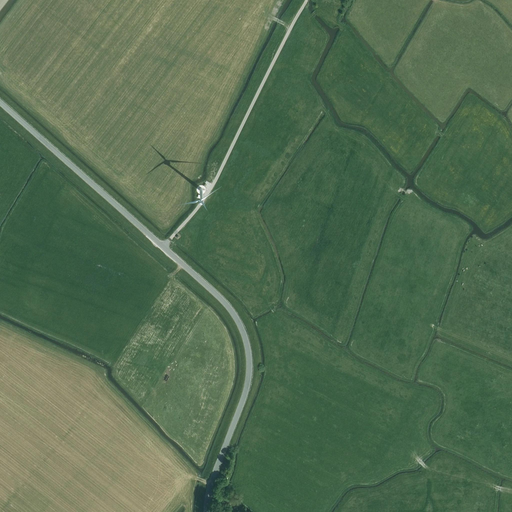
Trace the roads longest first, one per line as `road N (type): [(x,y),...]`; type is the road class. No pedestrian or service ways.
road 1 (tertiary): [(206,511),(249,381),(247,344),(233,312),(163,247)]
road 2 (unclassified): [(163,247),(210,189),(307,0)]
road 3 (tertiary): [(163,247),(0,102)]
